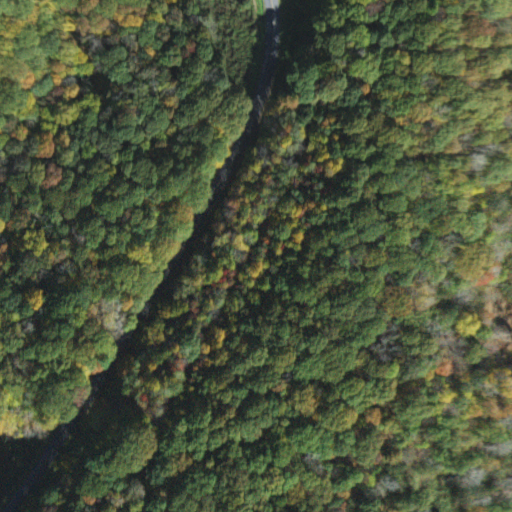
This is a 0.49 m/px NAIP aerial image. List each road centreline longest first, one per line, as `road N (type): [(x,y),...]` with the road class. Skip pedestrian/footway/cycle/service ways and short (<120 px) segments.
road 1 (secondary): [(272,0),(268,83),(231,169),(145,314),(9,511)]
road 2 (residential): [(131,511),(170,392),(316,112),(347,72),(377,0)]
